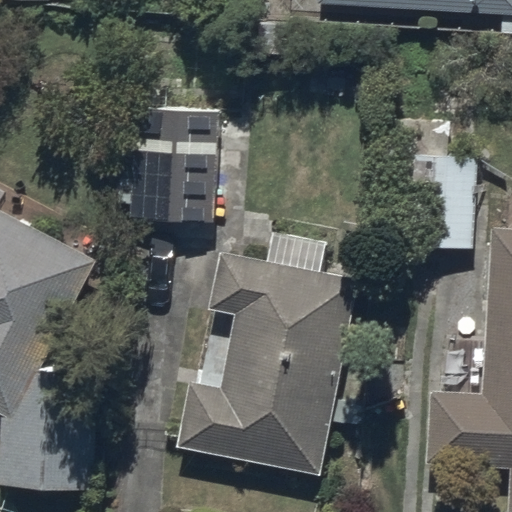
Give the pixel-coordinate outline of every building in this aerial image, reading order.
[(511,0),(319,0),(319,4),(511,12),(511,0)] [(217,222),(223,113),(145,108),(138,218),(217,222)] [(394,156),(390,244),(474,249),(478,159),(394,156)] [(0,417),(1,418),(0,431),(0,485),(88,492),(94,376),(41,369),(95,263),(0,215),(0,417)] [(511,511),(511,230),(494,230),(489,393),(437,391),(435,464),(511,466),(510,511),(511,511)] [(273,232),(268,260),(221,250),(210,306),(236,312),(221,386),(191,380),(178,445),(319,474),(359,279),(320,271),(326,242),(273,232)] [(304,511),(306,479),(228,475),(225,511),(304,511)]
